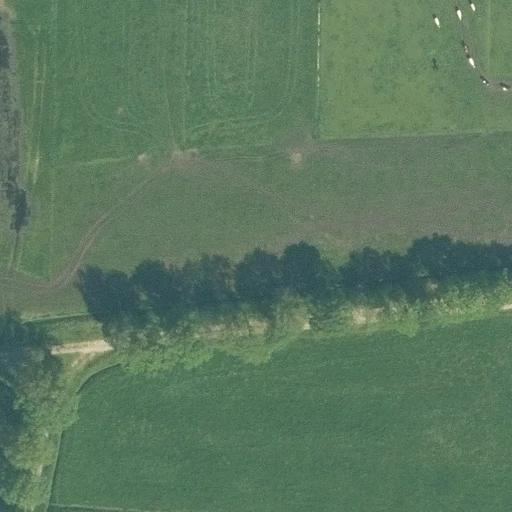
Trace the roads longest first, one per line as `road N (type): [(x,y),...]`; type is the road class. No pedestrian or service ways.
road 1 (track): [(0,355),(511,300)]
road 2 (unclassified): [(24,511),(42,425),(34,394),(0,364)]
